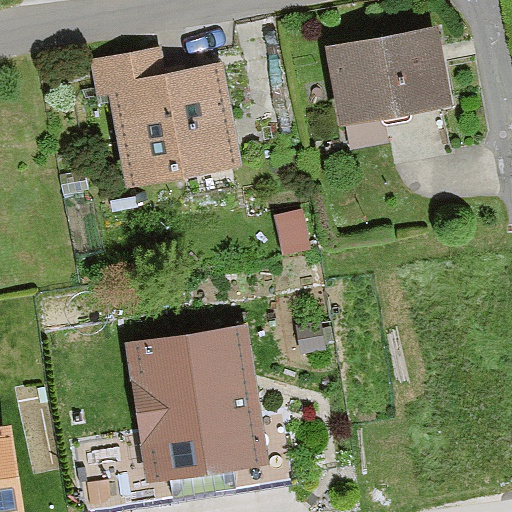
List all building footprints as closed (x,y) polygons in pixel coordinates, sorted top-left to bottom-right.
[(454,120),(440,36),(325,58),(340,143),(454,120)] [(160,51),(91,63),(98,106),(110,105),(127,201),(243,181),(225,69),(164,81),(160,51)] [(295,153),(271,157),(273,182),(298,179),(295,153)] [(291,409),(264,413),(249,313),(127,332),(140,433),(73,445),(80,509),(298,475),(291,409)] [(13,412),(0,413),(0,511),(15,511),(27,511),(13,412)]
